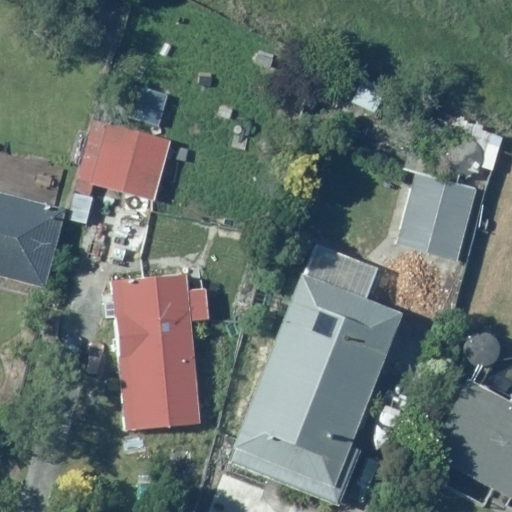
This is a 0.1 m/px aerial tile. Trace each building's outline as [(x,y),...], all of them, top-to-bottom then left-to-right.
[(166,138),(86,120),(68,191),(91,196),(94,183),(153,197),(166,138)] [(473,193),(413,176),(393,248),(454,264),(473,193)] [(0,280),(42,293),(65,215),(0,195),(0,280)] [(372,270),(307,243),(227,464),(340,505),(360,451),(346,446),(351,431),(359,434),(368,407),(361,404),(394,313),(361,301),(372,270)] [(179,269),(109,275),(122,424),(197,418),(189,322),(207,320),(205,289),(181,291),(179,269)] [(511,408),(459,381),(421,454),(511,501),(511,408)]
